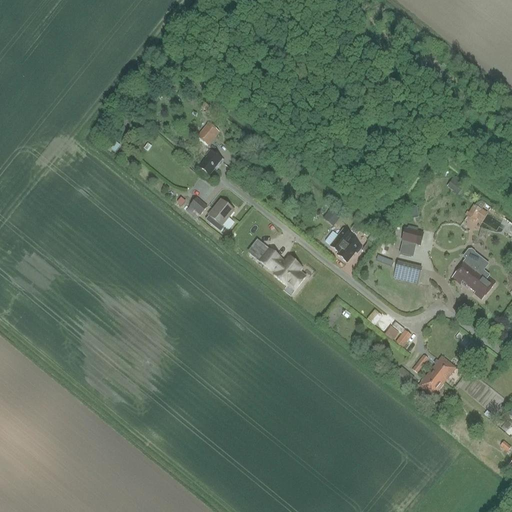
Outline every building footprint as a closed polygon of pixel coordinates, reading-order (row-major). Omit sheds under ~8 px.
[(166,75),(162,72),(155,66),(150,71),(158,78),(161,81),(166,75)] [(209,123),(197,138),(207,146),(219,132),(209,123)] [(220,166),(224,160),(210,150),(206,155),(208,157),(200,168),(209,175),(218,164),(220,166)] [(458,193),(458,179),(449,179),(450,193),(458,193)] [(197,198),(185,211),(196,220),(207,207),(197,198)] [(221,226),(234,211),(221,200),(208,216),(213,220),(211,223),(214,226),(217,223),(221,226)] [(474,204),(466,215),(481,225),(488,213),(474,204)] [(333,227),(343,216),(332,208),(323,219),(333,227)] [(347,263),(356,252),(357,253),(361,248),(352,240),(353,238),(343,231),(330,247),(338,253),(337,254),(337,255),(347,263)] [(406,231),(403,241),(416,245),(419,245),(422,235),(406,231)] [(259,264),(271,274),(271,273),(275,276),(273,278),(286,289),(290,284),(297,290),(305,280),(298,275),(301,270),(288,260),(283,266),(279,263),(280,261),(269,252),(259,264)] [(478,259),(473,255),(464,265),(453,278),(461,285),(461,284),(469,290),(470,289),(475,293),(475,294),(482,300),(495,284),(480,271),(484,267),(477,261),(478,259)] [(379,256),(377,260),(391,265),(392,261),(379,256)] [(397,263),(393,280),(418,285),(422,269),(397,263)] [(385,335),(393,341),(399,333),(391,327),(385,335)] [(404,347),(411,337),(404,332),(396,344),(403,349),(404,347)] [(419,374),(428,358),(424,356),(414,372),(419,374)] [(429,373),(444,384),(449,377),(447,376),(452,368),(441,359),(429,373)] [(413,378),(401,368),(396,376),(389,370),(385,374),(404,389),(413,378)] [(438,391),(444,384),(429,373),(418,387),(430,397),(436,389),(438,391)] [(508,453),(511,448),(504,442),(501,447),(508,453)]
